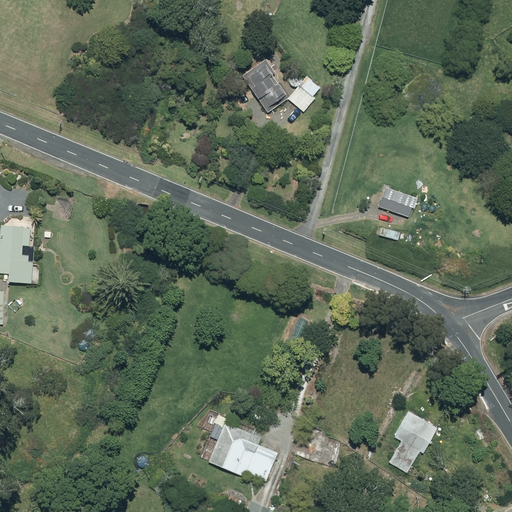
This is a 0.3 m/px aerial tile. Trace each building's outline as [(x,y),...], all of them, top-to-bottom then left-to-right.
[(271,76),(274,74),(264,60),(240,76),(249,90),(256,101),(257,100),(266,113),(286,100),(271,76)] [(286,100),(302,113),(315,99),(312,97),(320,88),(305,76),(297,86),(297,87),(286,100)] [(0,271),(6,272),(6,281),(30,283),(32,258),(28,258),(29,254),(26,253),(28,226),(0,223),(0,271)] [(260,388),(259,396),(270,399),(272,391),(260,388)] [(400,440),(387,461),(405,472),(418,450),(422,452),(437,426),(407,409),(392,435),(400,440)] [(206,461),(241,475),(242,471),(265,481),(277,452),(256,443),(259,436),(223,421),(206,461)] [(249,499),(243,511),(268,511),(270,509),(249,499)]
